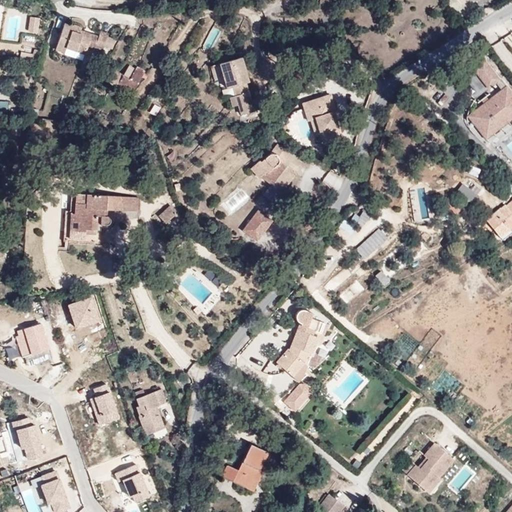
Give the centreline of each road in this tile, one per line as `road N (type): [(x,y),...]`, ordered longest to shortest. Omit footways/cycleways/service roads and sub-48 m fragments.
road 1 (residential): [(511,5),(398,75),(384,93),(335,221),(212,362),(196,413),(183,511)]
road 2 (unknown): [(350,478),(406,412),(420,407),(511,484)]
road 3 (unknown): [(222,352),(350,478)]
